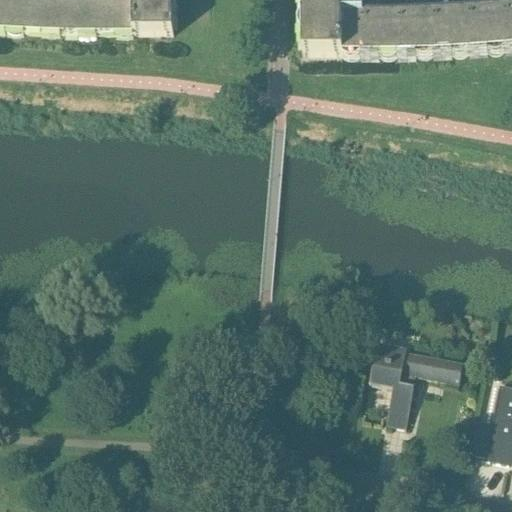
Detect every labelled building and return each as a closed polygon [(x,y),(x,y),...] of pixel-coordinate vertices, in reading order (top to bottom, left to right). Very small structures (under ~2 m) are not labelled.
[(173,39),(172,0),(0,0),(0,36),(43,39),(79,39),(173,39)] [(511,12),(464,16),(429,18),(398,19),(378,19),(377,0),(302,0),(303,60),(388,60),(410,60),(428,59),(449,58),(468,57),(487,56),(511,53),(511,12)] [(407,354),(377,348),(369,391),(393,395),(386,431),(406,435),(414,393),(416,382),(459,390),(463,369),(406,358),(407,354)] [(489,369),(487,382),(499,384),(502,371),(489,369)] [(511,456),(511,392),(500,391),(492,430),(477,427),(471,460),(486,463),(485,467),(490,468),(490,467),(509,471),(511,456)]
